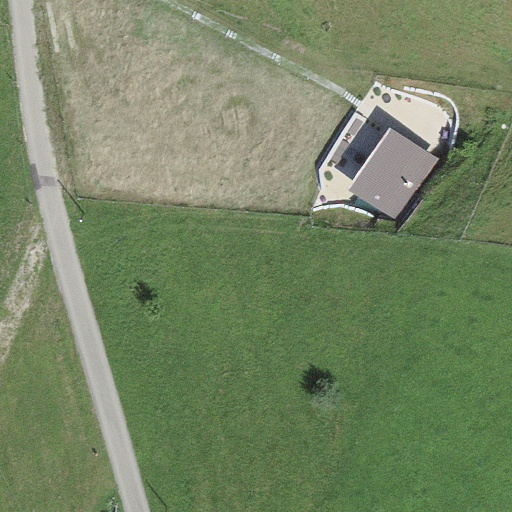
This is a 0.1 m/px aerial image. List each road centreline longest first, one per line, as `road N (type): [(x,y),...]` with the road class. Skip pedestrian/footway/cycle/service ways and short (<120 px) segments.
road 1 (unclassified): [(20,0),(38,146),(138,511)]
road 2 (track): [(54,208),(0,343)]
